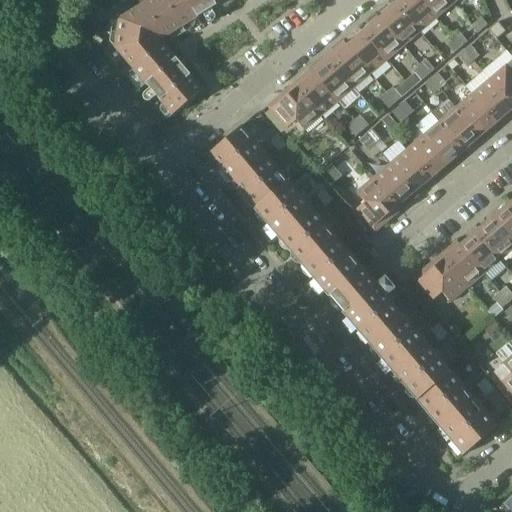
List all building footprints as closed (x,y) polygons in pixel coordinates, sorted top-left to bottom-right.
[(134,71),(164,45),(162,43),(163,39),(182,28),(164,0),(151,0),(119,20),(114,48),(134,71)] [(226,0),(164,0),(182,28),(202,15),(206,21),(209,23),(213,22),(216,19),(215,15),(211,9),(226,0)] [(419,33),(436,19),(420,0),(400,0),(395,4),(419,33)] [(420,0),(436,19),(452,5),(448,0),(420,0)] [(419,33),(395,4),(379,18),(403,47),(419,33)] [(488,25),(481,17),(471,26),(477,33),(488,25)] [(387,61),(403,47),(379,18),(363,32),(387,61)] [(506,32),(502,27),(498,22),(489,30),(497,39),(506,32)] [(347,46),(346,46),(370,75),(387,61),(363,32),(347,46)] [(452,37),(461,47),(467,42),(459,32),(452,37)] [(454,53),(461,47),(452,37),(446,43),(454,53)] [(343,43),(327,57),(354,89),(370,75),(346,46),(343,43)] [(202,90),(164,45),(134,71),(149,88),(144,93),(142,96),(143,100),(147,102),(151,101),(156,96),(172,115),(202,90)] [(464,51),(473,62),(479,56),(471,46),(464,51)] [(466,67),(473,62),(464,51),(458,57),(466,67)] [(310,71),(337,103),(354,89),(327,57),(310,71)] [(419,65),(428,75),(435,70),(426,59),(419,65)] [(511,60),(489,80),(511,107),(511,60)] [(422,81),(428,75),(419,65),(413,71),(422,81)] [(294,85),(321,117),(337,103),(310,71),(294,85)] [(431,79),(440,89),(447,84),(438,74),(431,79)] [(433,95),(440,89),(431,79),(425,85),(433,95)] [(511,107),(489,80),(472,94),(496,122),(511,109),(511,107)] [(321,117),(294,85),(268,106),(287,129),(296,121),(304,131),(321,117)] [(386,93),(395,103),(402,98),(393,87),(386,93)] [(389,109),(395,103),(386,93),(380,99),(389,109)] [(496,122),(472,94),(456,108),(480,136),(496,122)] [(398,107),(407,117),(414,112),(405,102),(398,107)] [(401,123),(407,117),(398,107),(392,113),(401,123)] [(480,136),(456,108),(439,122),(463,150),(480,136)] [(353,121),(362,131),(369,126),(360,115),(353,121)] [(356,137),(362,131),(353,121),(347,126),(356,137)] [(463,150),(439,122),(423,136),(447,164),(463,150)] [(238,129),(209,154),(207,155),(337,308),(361,337),(462,456),(493,430),(400,320),(404,316),(387,296),(395,289),(388,280),(385,276),(376,284),(369,275),(335,235),(331,239),(238,129)] [(365,135),(374,145),(381,140),(372,129),(365,135)] [(275,146),(282,140),(277,135),(270,141),(275,146)] [(368,151),(374,145),(365,135),(359,141),(368,151)] [(447,164),(423,136),(407,150),(431,178),(447,164)] [(286,146),(282,140),(275,146),(279,152),(286,146)] [(431,178),(407,150),(390,164),(417,196),(418,196),(415,192),(431,178)] [(417,196),(390,164),(374,178),(401,210),(417,196)] [(401,210),(374,178),(357,192),(365,202),(356,210),(375,232),(401,210)] [(321,201),(328,195),(324,190),(317,196),(321,201)] [(333,200),(328,195),(321,201),(326,206),(333,200)] [(511,241),(511,207),(509,204),(492,218),(511,241)] [(500,260),(511,249),(511,241),(492,218),(476,232),(500,260)] [(483,274),(500,260),(476,232),(460,245),(457,242),(456,242),(483,274)] [(456,242),(440,256),(467,288),(483,274),(456,242)] [(467,288),(440,256),(414,278),(433,301),(442,293),(450,302),(467,288)] [(499,293),(508,303),(511,299),(511,294),(506,287),(499,293)] [(502,308),(508,303),(499,293),(493,298),(502,308)] [(436,336),(443,330),(438,324),(431,331),(436,336)] [(447,335),(443,330),(436,336),(440,341),(447,335)] [(511,356),(502,364),(511,374),(502,382),(511,394),(511,356)] [(482,390),(489,384),(485,379),(478,385),(482,390)] [(494,389),(489,384),(482,390),(487,396),(494,389)]
